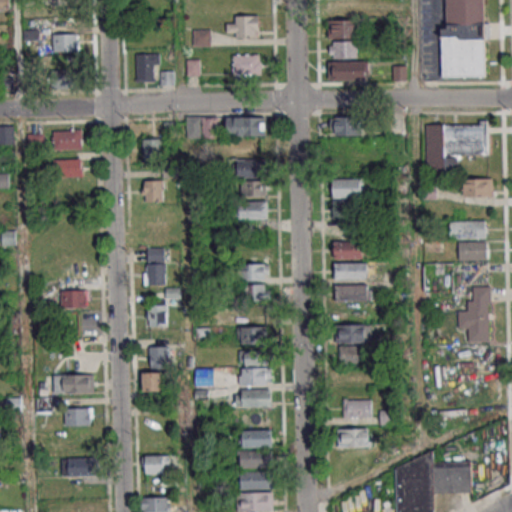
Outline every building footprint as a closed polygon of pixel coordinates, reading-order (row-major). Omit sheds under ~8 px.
[(7,0),(0,0),(0,7),(8,8),(7,0)] [(327,0),(327,38),(360,37),(359,0),(327,0)] [(445,0),(481,0),(483,76),(441,77),(440,29),(446,29),(445,0)] [(259,37),(259,15),(227,15),(227,37),(259,37)] [(211,45),(211,29),(193,29),(193,45),(211,45)] [(53,34),(53,51),(80,51),(80,34),(53,34)] [(329,40),(329,58),(358,58),(358,40),(329,40)] [(136,81),(158,81),(158,53),(136,53),(136,81)] [(232,56),(258,56),(258,62),(260,62),(260,75),(252,75),(252,74),(232,74),(232,56)] [(187,75),(201,75),(201,59),(187,59),(187,75)] [(327,63),(364,63),(364,81),(327,82),(327,63)] [(407,65),(393,65),(393,80),(407,80),(407,65)] [(53,86),(78,86),(78,70),(53,70),(53,86)] [(162,85),(174,85),(174,71),(162,71),(162,85)] [(218,115),(187,115),(187,137),(218,137),(218,115)] [(227,135),(266,135),(266,116),(227,116),(227,135)] [(361,116),(330,116),(330,135),(361,135),(361,116)] [(457,172),(457,155),(489,154),(489,122),(425,123),(425,172),(457,172)] [(14,126),(0,125),(0,143),(14,143),(14,126)] [(53,130),(53,148),(82,148),(82,130),(53,130)] [(42,133),(28,135),(29,145),(42,144),(42,133)] [(142,137),(142,160),(163,160),(163,137),(142,137)] [(54,176),(83,176),(83,159),(54,159),(54,176)] [(235,161),(264,160),(264,177),(235,178),(235,161)] [(462,195),(492,195),(492,178),(462,178),(462,195)] [(163,201),(163,180),(143,180),(143,201),(163,201)] [(240,180),(240,195),(267,195),(267,180),(240,180)] [(332,181),(359,180),(359,199),(332,199),(332,181)] [(332,201),(359,201),(359,219),(332,219),(332,201)] [(237,203),(265,203),(266,219),(237,220),(237,203)] [(486,259),(486,220),(450,220),(450,239),(459,239),(459,259),(486,259)] [(269,242),(238,242),(238,259),(269,259),(269,242)] [(333,243),(362,243),(362,260),(333,260),(333,243)] [(146,284),(166,284),(166,247),(146,247),(146,284)] [(270,280),(270,263),(242,263),(242,280),(270,280)] [(334,264),(366,263),(366,280),(334,281),(334,264)] [(242,284),(242,301),(268,301),(268,284),(242,284)] [(334,286),(366,285),(367,302),(334,303),(334,286)] [(469,342),(491,342),(491,286),(470,286),(470,310),(458,310),(458,329),(469,329),(469,342)] [(88,289),(61,289),(61,307),(88,307),(88,289)] [(148,303),(148,326),(168,326),(168,303),(148,303)] [(240,305),(240,320),(269,320),(269,305),(240,305)] [(336,324),(336,342),(366,342),(366,324),(336,324)] [(268,343),(268,326),(239,326),(239,343),(268,343)] [(149,366),(170,366),(170,345),(149,345),(149,366)] [(340,363),(367,363),(367,345),(340,345),(340,363)] [(272,351),(240,351),(240,384),(272,384),(272,351)] [(214,368),(195,368),(195,385),(214,385),(214,368)] [(142,390),(163,390),(163,371),(142,371),(142,390)] [(54,374),(54,392),(94,392),(94,374),(54,374)] [(240,391),(270,391),(270,408),(241,409),(241,407),(234,407),(234,395),(240,395),(240,391)] [(52,395),(36,396),(37,415),(53,414),(52,395)] [(6,408),(20,408),(20,398),(6,398),(6,408)] [(343,399),(343,416),(372,416),(372,399),(343,399)] [(91,425),(91,408),(64,408),(64,425),(91,425)] [(371,428),(338,428),(338,445),(371,445),(371,428)] [(237,432),(271,431),(271,449),(239,449),(239,442),(237,442),(237,432)] [(396,511),(395,469),(432,450),(432,463),(471,462),(471,495),(433,496),(433,511),(396,511)] [(237,452),(271,451),(271,469),(240,469),(239,463),(237,463),(237,452)] [(145,473),(163,473),(163,455),(145,455),(145,473)] [(63,475),(96,475),(96,458),(63,458),(63,475)] [(238,473),(271,473),(272,490),(240,490),(240,484),(238,484),(238,473)] [(236,511),(235,494),(272,493),(272,511),(236,511)] [(141,511),(170,511),(170,497),(141,497),(141,511)] [(98,511),(99,498),(70,498),(70,511),(98,511)]
